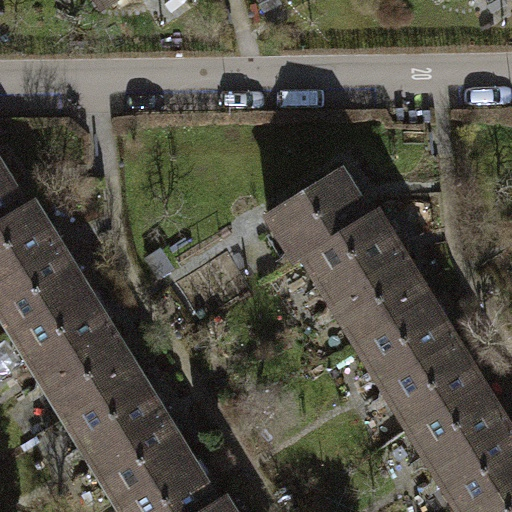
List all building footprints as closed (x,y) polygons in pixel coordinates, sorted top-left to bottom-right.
[(0,224),(27,208),(0,165),(0,224)] [(304,258),(370,217),(342,171),(268,217),(296,263),(304,258)] [(0,282),(60,246),(34,204),(27,208),(0,224),(0,282)] [(330,301),(404,256),(377,213),(370,217),(304,258),(330,301)] [(0,313),(13,334),(87,288),(60,246),(0,282),(0,313)] [(356,344),(430,298),(404,256),(330,301),(356,344)] [(87,288),(13,334),(39,376),(113,331),(87,288)] [(430,298),(356,344),(383,386),(456,341),(430,298)] [(65,418),(138,373),(113,331),(39,376),(65,418)] [(409,428),(483,383),(456,341),(383,386),(409,428)] [(138,373),(65,418),(91,460),(165,415),(138,373)] [(483,383),(409,428),(435,471),(509,425),(483,383)] [(117,504),(191,458),(165,415),(91,460),(117,504)] [(460,511),(463,511),(511,481),(511,430),(509,425),(435,471),(460,511)] [(191,458),(117,504),(122,511),(200,511),(218,501),(191,458)] [(511,511),(511,481),(463,511),(511,511)] [(234,511),(225,497),(218,501),(200,511),(234,511)]
